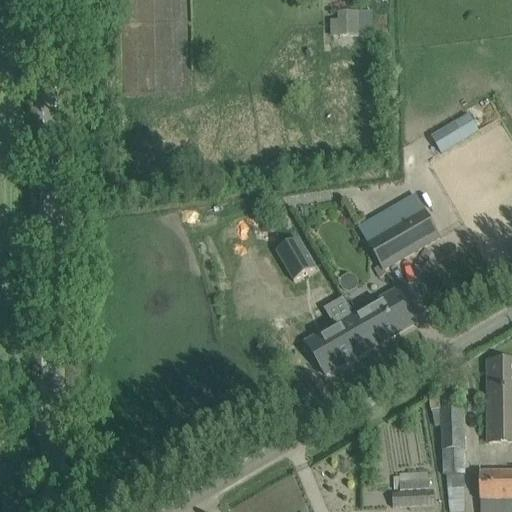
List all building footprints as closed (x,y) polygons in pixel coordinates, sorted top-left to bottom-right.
[(333,20),(334,39),(375,37),(374,12),(341,14),(341,20),(333,20)] [(470,117),(432,139),(441,155),(479,133),(470,117)] [(360,230),(384,271),(439,240),(415,198),(360,230)] [(297,241),(276,253),(279,257),(294,283),(315,271),(300,245),(297,241)] [(356,291),(358,284),(354,278),(348,276),(341,279),(339,287),(343,293),(350,294),(356,291)] [(396,292),(352,317),(371,350),(415,325),(396,292)] [(334,328),(306,344),(325,377),(371,350),(352,317),(334,328)] [(285,324),(267,334),(282,359),(299,348),(285,324)] [(511,364),(488,364),(488,445),(511,444),(511,364)] [(463,413),(441,413),(441,429),(442,453),(464,453),(463,413)] [(511,473),(480,474),(480,503),(511,502),(511,473)] [(399,478),(393,478),(394,492),(400,492),(400,493),(429,491),(428,474),(399,475),(399,478)] [(464,511),(463,477),(448,477),(450,511),(464,511)] [(434,492),(392,494),(393,510),(435,507),(434,492)]
